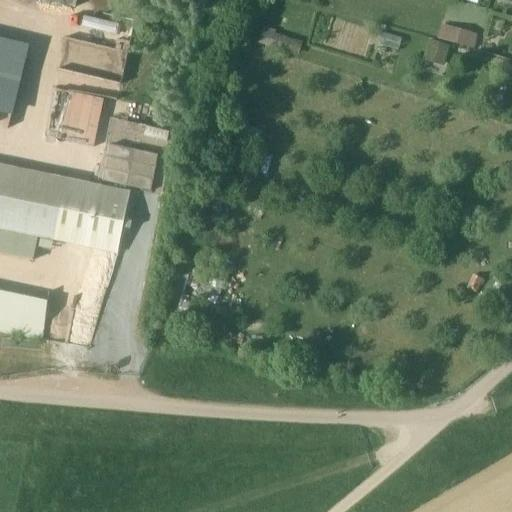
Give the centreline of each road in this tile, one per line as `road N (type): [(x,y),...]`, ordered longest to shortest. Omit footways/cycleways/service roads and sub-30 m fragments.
road 1 (unclassified): [(0,393),(227,413),(435,419),(473,397),(511,359)]
road 2 (track): [(199,511),(368,459),(435,419)]
road 3 (track): [(330,150),(511,215)]
road 4 (track): [(334,511),(435,419)]
